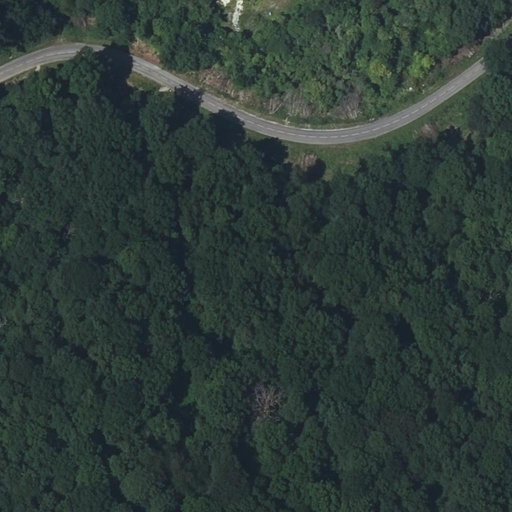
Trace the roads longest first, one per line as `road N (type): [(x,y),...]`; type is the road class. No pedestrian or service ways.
road 1 (track): [(201,511),(275,493),(370,442),(397,416),(401,386),(97,135),(77,88),(75,47)]
road 2 (tertiary): [(0,73),(57,46),(117,53),(159,68),(226,115),(285,133),(337,135),(391,129),(511,42)]
